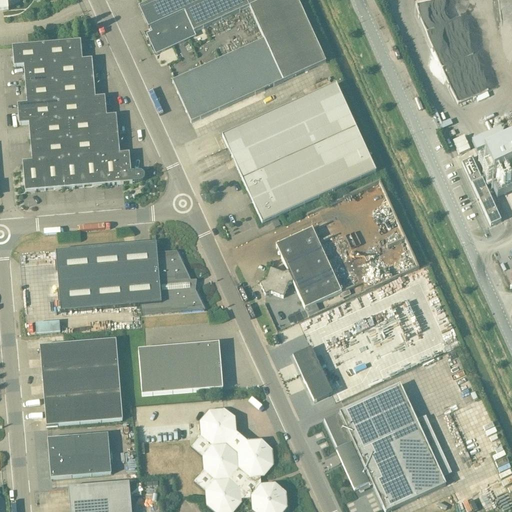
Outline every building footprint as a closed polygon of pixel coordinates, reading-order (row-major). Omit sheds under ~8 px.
[(172,83),(191,125),(283,83),(325,64),(296,0),(157,0),(139,8),(150,34),(146,35),(156,56),(196,38),(194,33),(249,9),(264,42),(172,83)] [(139,173),(135,173),(131,174),(129,154),(120,155),(116,117),(107,118),(105,98),(95,99),(92,61),(82,62),(81,42),(12,48),(14,69),(24,68),(27,105),(17,106),(19,126),(29,125),(32,163),(22,164),(25,194),(137,184),(140,183),(142,182),(144,180),(145,178),(144,175),(142,174),(139,173)] [(376,173),(336,86),(222,138),(262,225),(376,173)] [(472,159),(461,164),(490,228),(501,223),(472,159)] [(266,284),(260,286),(265,297),(271,295),(283,299),(288,287),(293,284),(305,311),(341,294),(312,231),(276,247),(288,274),(283,276),(270,271),(266,284)] [(192,284),(177,253),(157,255),(156,245),(151,245),(144,246),(136,247),(56,254),(61,314),(141,307),(141,317),(205,312),(196,293),(197,286),(198,283),(192,284)] [(62,323),(38,324),(38,334),(62,333),(62,323)] [(40,348),(46,429),(123,422),(116,342),(40,348)] [(223,391),(219,345),(138,352),(142,398),(223,391)] [(309,383),(317,402),(332,395),(320,369),(315,360),(311,350),(296,356),(298,360),(294,361),(305,385),(309,383)] [(321,357),(315,360),(320,369),(325,367),(321,357)] [(338,453),(354,446),(360,459),(358,461),(357,459),(342,467),(354,493),(358,491),(360,494),(373,488),(384,511),(390,511),(446,487),(400,386),(339,414),(341,417),(337,419),(336,417),(324,423),(338,453)] [(286,511),(288,511),(286,496),(275,486),(261,487),(260,479),(264,478),(274,467),(273,452),(261,442),(247,443),(236,434),(235,420),(224,410),(209,412),(199,423),(200,437),(191,449),(202,458),(203,472),(194,483),(205,493),(206,507),(211,511),(235,511),(242,504),(242,500),(250,500),(251,511),(286,511)] [(111,476),(108,436),(47,441),(51,481),(111,476)] [(454,473),(448,462),(443,465),(448,476),(454,473)] [(131,511),(131,503),(129,485),(68,490),(70,509),(70,511),(131,511)]
